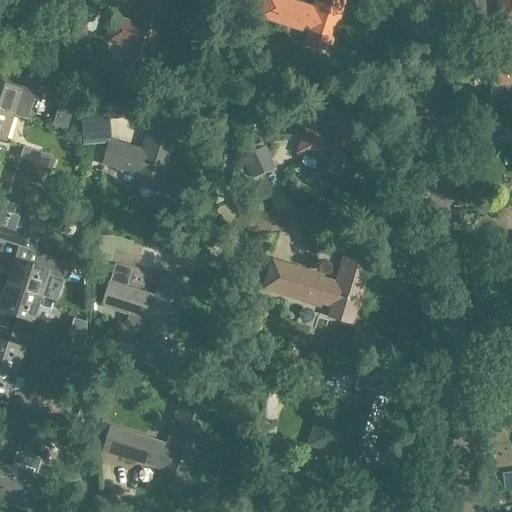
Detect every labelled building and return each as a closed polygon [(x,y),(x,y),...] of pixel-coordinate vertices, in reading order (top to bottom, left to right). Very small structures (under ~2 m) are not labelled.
[(140,0),(134,23),(115,18),(107,41),(129,47),(126,57),(148,64),(166,7),(171,9),(173,0),(140,0)] [(316,0),(314,9),(285,0),(282,0),(276,22),(310,32),(307,43),(329,49),(344,0),(316,0)] [(511,0),(497,0),(498,7),(501,7),(502,23),(511,21),(511,0)] [(61,9),(66,45),(86,41),(80,6),(61,9)] [(495,87),(496,91),(491,91),(492,108),(509,107),(508,101),(511,101),(511,60),(492,63),(495,87)] [(2,85),(0,84),(0,111),(13,116),(28,120),(37,93),(7,84),(4,84),(2,85)] [(0,139),(5,141),(13,116),(0,111),(0,139)] [(320,160),(317,170),(339,176),(357,119),(331,111),(324,136),(305,130),(298,153),(320,160)] [(109,118),(81,120),(83,145),(107,144),(107,140),(111,140),(109,118)] [(158,191),(175,133),(150,125),(142,150),(110,141),(103,164),(139,174),(136,185),(139,186),(138,191),(139,195),(142,198),(146,199),(150,198),(153,195),(154,190),(158,191)] [(23,147),(19,161),(47,170),(51,156),(23,147)] [(244,157),(254,179),(275,168),(265,147),(244,157)] [(14,174),(0,169),(0,197),(22,205),(29,183),(42,187),(47,170),(19,161),(14,174)] [(244,189),(247,214),(263,212),(260,187),(244,189)] [(15,227),(22,205),(0,197),(0,240),(26,249),(31,232),(15,227)] [(115,250),(129,255),(133,243),(111,236),(85,238),(86,255),(111,263),(115,250)] [(33,267),(14,260),(5,286),(41,297),(48,275),(68,282),(73,265),(37,253),(33,267)] [(336,283),(319,278),(320,274),(272,259),(263,290),(321,308),(322,304),(332,307),(329,317),(352,324),(370,266),(344,258),(336,283)] [(156,297),(126,288),(132,269),(115,264),(103,306),(152,321),(148,332),(171,338),(188,280),(163,273),(156,297)] [(34,319),(41,297),(5,286),(0,302),(0,312),(17,318),(12,331),(41,340),(46,323),(34,319)] [(0,341),(0,369),(16,375),(23,353),(35,356),(41,340),(12,331),(8,344),(0,341)] [(81,351),(85,340),(73,336),(69,348),(81,351)] [(0,412),(16,418),(21,401),(9,397),(16,375),(0,369),(0,412)] [(496,399),(511,413),(511,390),(507,386),(496,399)] [(311,444),(345,454),(341,465),(373,474),(380,451),(370,448),(385,400),(377,397),(360,392),(349,431),(317,422),(311,444)] [(180,405),(168,446),(109,428),(102,451),(164,470),(161,480),(183,486),(205,413),(180,405)] [(12,468),(0,502),(25,510),(32,492),(45,496),(54,468),(40,463),(41,459),(19,452),(18,453),(16,453),(12,468)] [(0,463),(0,502),(12,468),(0,463)] [(511,473),(503,475),(504,489),(511,487),(511,473)]
